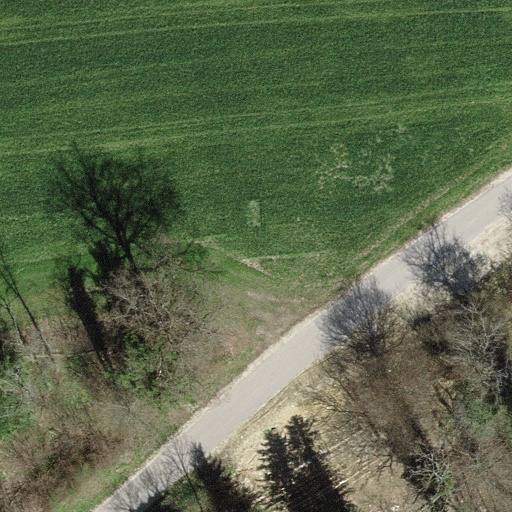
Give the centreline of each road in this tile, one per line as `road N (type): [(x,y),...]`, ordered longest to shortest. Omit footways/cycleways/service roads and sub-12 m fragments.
road 1 (track): [(511,191),(104,511)]
road 2 (unknown): [(393,281),(422,227),(511,143)]
